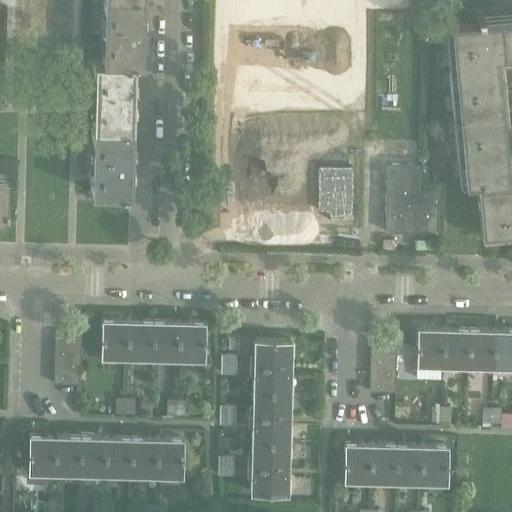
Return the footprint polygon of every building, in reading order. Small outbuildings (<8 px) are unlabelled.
[(140,61),(141,23),(142,0),(103,0),(102,60),(132,61),(140,61)] [(508,181),(496,50),(503,49),(504,56),(511,55),(511,18),(483,21),(483,15),(475,16),(476,22),(451,24),(465,185),(508,181)] [(131,127),(132,89),(132,61),(102,60),(94,60),(92,126),(131,127)] [(129,192),(130,154),(131,127),(92,126),(90,191),(129,192)] [(437,233),(438,189),(418,188),(419,164),(387,163),(385,231),(437,233)] [(511,231),(511,188),(477,191),(481,234),(511,231)] [(127,356),(128,319),(102,318),(101,355),(127,356)] [(152,357),(153,320),(128,319),(127,356),(152,357)] [(178,357),(179,320),(153,320),(152,357),(178,357)] [(203,358),(204,321),(179,320),(178,357),(203,358)] [(442,364),(442,327),(417,326),(416,364),(442,364)] [(467,365),(468,328),(442,327),(442,364),(467,365)] [(493,366),(494,328),(468,328),(467,365),(493,366)] [(511,366),(511,328),(494,328),(493,366),(511,366)] [(81,346),(81,334),(56,333),(56,345),(81,346)] [(239,349),(239,337),(229,337),(229,349),(239,349)] [(290,365),(291,339),(254,338),(253,364),(290,365)] [(396,354),(397,342),(372,341),(372,353),(396,354)] [(81,358),(81,346),(56,345),(56,358),(81,358)] [(396,366),(396,354),(372,353),(371,365),(396,366)] [(237,363),(237,355),(221,354),(221,363),(237,363)] [(80,370),(81,358),(56,358),(55,369),(80,370)] [(236,373),(237,363),(221,363),(221,373),(236,373)] [(290,391),(290,365),(253,364),(253,389),(290,391)] [(396,378),(396,366),(371,365),(371,377),(396,378)] [(80,383),(80,370),(55,369),(55,383),(80,383)] [(395,391),(396,378),(371,377),(370,391),(395,391)] [(289,416),(290,391),(253,389),(252,415),(289,416)] [(125,412),(126,397),(116,397),(116,412),(125,412)] [(135,397),(126,397),(125,412),(134,412),(135,397)] [(176,414),(177,398),(167,398),(167,413),(176,414)] [(185,414),(186,399),(177,398),(176,414),(185,414)] [(235,415),(236,405),(220,405),(220,414),(235,415)] [(440,420),(441,405),(432,405),(431,420),(440,420)] [(450,421),(450,406),(441,405),(440,420),(450,421)] [(491,422),(492,407),(482,406),(482,421),(491,422)] [(500,422),(501,407),(492,407),(491,422),(500,422)] [(235,424),(235,415),(220,414),(220,423),(235,424)] [(288,441),(289,416),(252,415),(251,440),(288,441)] [(28,467),(27,467),(27,480),(53,481),(54,472),(54,434),(29,434),(28,467)] [(79,472),(80,435),(54,434),(54,472),(79,472)] [(105,473),(106,436),(80,435),(79,472),(105,473)] [(129,473),(130,436),(106,436),(105,473),(129,473)] [(155,474),(156,437),(130,436),(129,473),(155,474)] [(181,475),(182,438),(156,437),(155,474),(181,475)] [(288,467),(288,441),(251,440),(251,466),(288,467)] [(369,480),(370,442),(344,442),(343,479),(369,480)] [(394,480),(395,443),(370,442),(369,480),(394,480)] [(420,481),(421,444),(395,443),(394,480),(420,481)] [(446,482),(447,444),(421,444),(420,481),(446,482)] [(234,466),(234,456),(219,456),(218,466),(234,466)] [(234,474),(234,466),(218,466),(218,474),(234,474)] [(287,493),(288,467),(251,466),(250,492),(287,493)] [(52,511),(53,501),(43,500),(43,511),(52,511)] [(61,511),(62,501),(53,501),(52,511),(61,511)] [(103,511),(104,502),(94,502),(94,511),(103,511)] [(112,511),(113,502),(104,502),(103,511),(112,511)] [(154,511),(155,503),(145,503),(145,511),(154,511)] [(163,511),(164,503),(155,503),(154,511),(163,511)]
